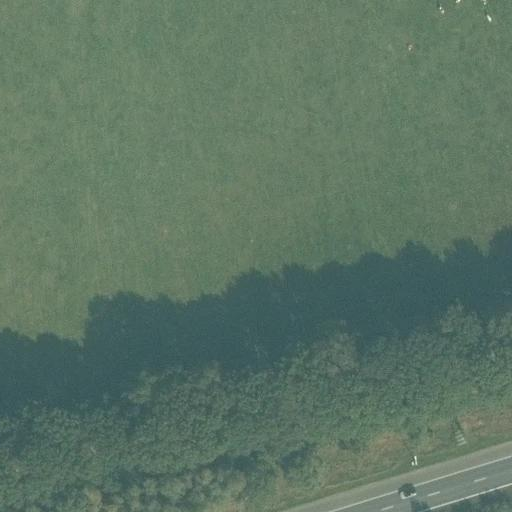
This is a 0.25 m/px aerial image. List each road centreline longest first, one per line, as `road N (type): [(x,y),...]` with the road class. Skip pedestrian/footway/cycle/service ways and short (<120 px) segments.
road 1 (track): [(0,471),(511,353)]
road 2 (motorway): [(511,472),(381,511)]
